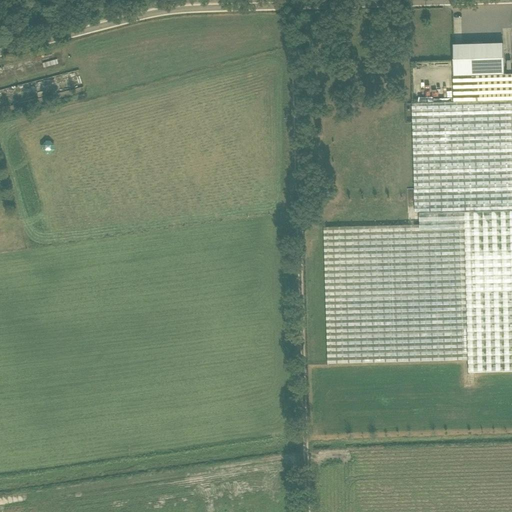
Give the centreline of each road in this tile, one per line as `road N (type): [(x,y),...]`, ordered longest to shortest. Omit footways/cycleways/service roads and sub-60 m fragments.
road 1 (track): [(310,511),(291,2)]
road 2 (unclassified): [(0,51),(194,5),(375,0)]
